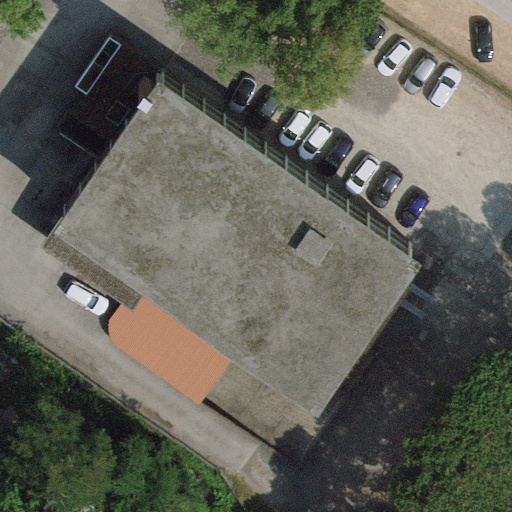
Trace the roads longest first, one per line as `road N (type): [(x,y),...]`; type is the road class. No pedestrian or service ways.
road 1 (unknown): [(299,511),(0,260)]
road 2 (unknown): [(210,0),(498,191)]
road 3 (unknown): [(0,94),(80,0)]
